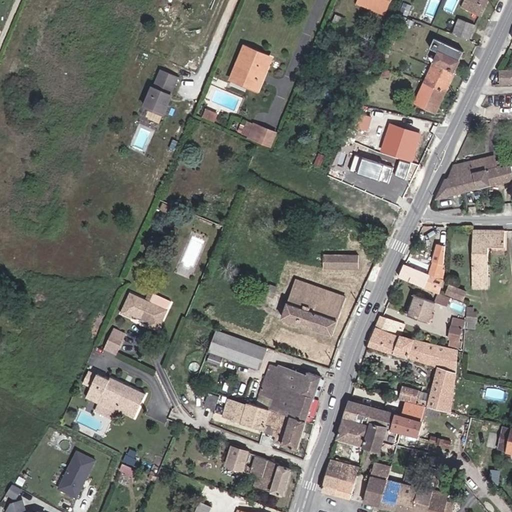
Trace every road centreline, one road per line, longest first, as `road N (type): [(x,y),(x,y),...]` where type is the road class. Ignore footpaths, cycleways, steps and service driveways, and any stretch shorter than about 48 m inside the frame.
road 1 (tertiary): [(415,211),(359,336),(301,511)]
road 2 (tertiary): [(511,10),(415,211)]
